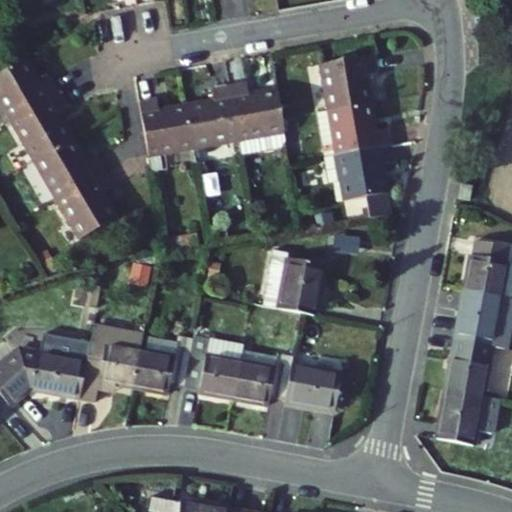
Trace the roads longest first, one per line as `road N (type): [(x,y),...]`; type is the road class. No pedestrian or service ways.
road 1 (residential): [(443,0),(443,125),(378,485)]
road 2 (residential): [(0,490),(60,463),(154,449),(378,485)]
road 3 (residential): [(436,0),(138,51)]
road 4 (residential): [(378,485),(500,511)]
